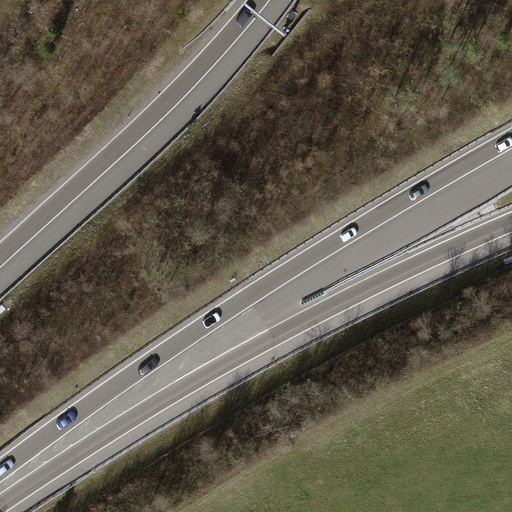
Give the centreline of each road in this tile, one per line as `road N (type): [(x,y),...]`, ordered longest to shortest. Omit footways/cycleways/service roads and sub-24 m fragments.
road 1 (motorway): [(0,471),(264,286),(511,138)]
road 2 (motorway): [(0,505),(272,338),(511,221)]
road 3 (motorway): [(0,256),(159,109),(258,0)]
